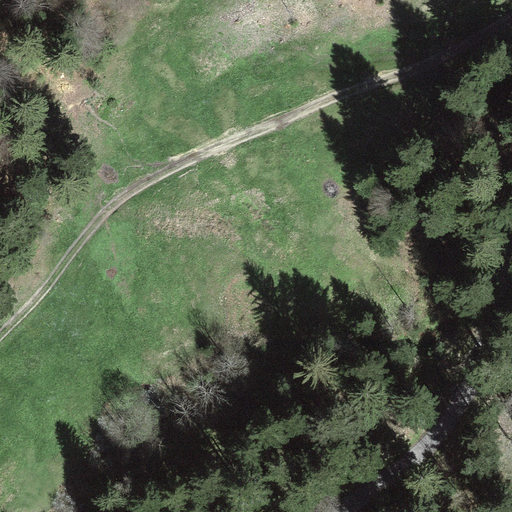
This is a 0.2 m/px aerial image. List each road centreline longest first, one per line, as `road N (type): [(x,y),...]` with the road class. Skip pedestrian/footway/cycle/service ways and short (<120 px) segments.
road 1 (track): [(511,18),(431,63),(257,130),(132,191),(0,335)]
road 2 (track): [(337,511),(416,457),(466,403),(511,256)]
